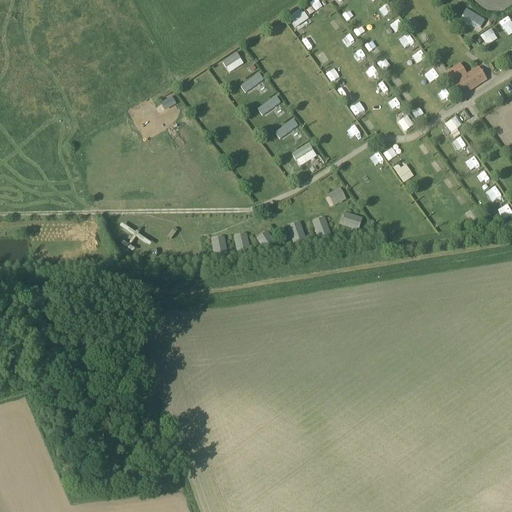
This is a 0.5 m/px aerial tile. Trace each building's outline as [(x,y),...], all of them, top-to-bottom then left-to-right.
[(318,0),(314,0),(308,3),(313,14),(323,9),(318,0)] [(403,0),(395,5),(399,12),(407,7),(403,0)] [(511,0),(472,0),(473,4),(486,14),(502,14),(511,8),(511,0)] [(347,23),(358,14),(351,7),(341,15),(347,23)] [(299,25),(306,19),(298,10),(291,16),(299,25)] [(459,23),(480,32),(486,20),(465,11),(459,23)] [(480,36),(485,42),(481,45),(484,49),(498,39),(491,29),(480,36)] [(308,51),(317,44),(311,36),(302,43),(308,51)] [(237,53),(222,62),(229,74),(244,64),(237,53)] [(385,58),(380,62),(386,70),(391,66),(385,58)] [(308,61),(299,67),(305,75),(313,70),(308,61)] [(466,75),(467,76),(452,85),(461,98),(487,81),(478,67),(466,75)] [(381,95),(389,89),(384,82),(376,88),(381,95)] [(343,100),(356,92),(351,84),(338,92),(343,100)] [(405,105),(414,99),(407,89),(398,95),(405,105)] [(395,98),(387,101),(391,111),(399,108),(395,98)] [(413,114),(417,120),(424,116),(420,110),(413,114)] [(407,116),(397,123),(404,132),(414,125),(407,116)] [(455,117),(444,124),(451,134),(462,127),(455,117)] [(363,123),(367,132),(375,128),(371,120),(363,123)] [(419,147),(425,155),(433,149),(427,141),(419,147)] [(454,145),(458,155),(468,152),(464,141),(454,145)] [(299,167),(317,157),(310,144),(292,154),(299,167)] [(393,148),(383,154),(388,162),(398,155),(393,148)] [(471,173),(481,168),(475,156),(465,161),(471,173)] [(431,163),(436,171),(444,166),(439,158),(431,163)] [(398,165),(393,169),(403,184),(413,177),(405,166),(401,169),(398,165)] [(496,188),(483,197),(489,207),(503,198),(496,188)] [(454,197),(460,206),(468,201),(463,192),(454,197)]
